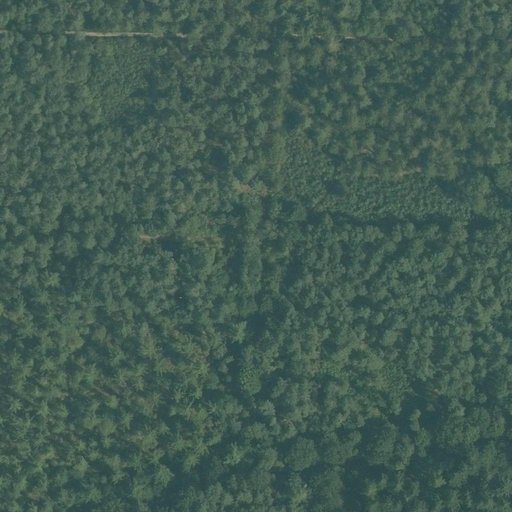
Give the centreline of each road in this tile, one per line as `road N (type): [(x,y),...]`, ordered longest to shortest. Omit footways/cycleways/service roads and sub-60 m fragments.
road 1 (unknown): [(511,39),(270,41),(0,30)]
road 2 (track): [(132,511),(253,471),(511,431)]
road 3 (track): [(260,235),(0,232)]
road 4 (track): [(511,238),(260,235)]
road 5 (track): [(253,471),(260,235)]
road 6 (track): [(260,235),(272,0)]
